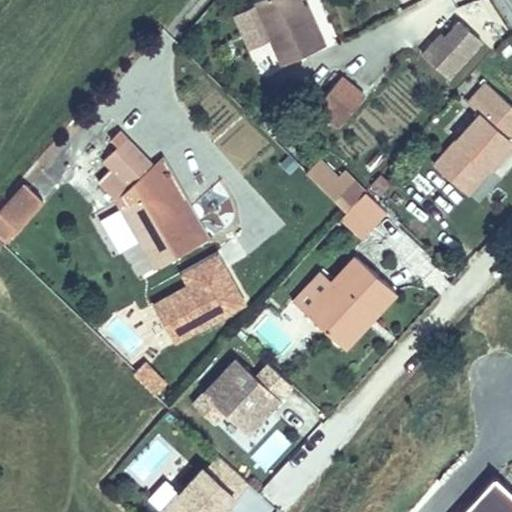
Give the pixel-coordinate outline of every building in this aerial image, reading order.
[(282,65),(325,45),(319,30),(314,32),(302,6),(299,0),(258,0),(254,2),(255,5),(270,39),(282,65)] [(302,6),(314,32),(319,30),(307,4),(302,6)] [(250,49),(270,39),(255,5),(234,14),(250,49)] [(421,51),(448,77),(485,40),(457,13),(421,51)] [(338,126),(364,95),(341,76),(315,107),(338,126)] [(480,112),(434,164),(467,194),(511,143),(511,104),(486,82),(469,102),(480,112)] [(150,169),(152,167),(151,166),(118,131),(110,138),(117,146),(103,159),(111,167),(97,180),(117,201),(155,269),(197,245),(188,231),(182,235),(164,203),(171,199),(162,184),(159,185),(150,169)] [(163,155),(151,166),(152,167),(150,169),(159,185),(162,184),(171,199),(164,203),(182,235),(188,231),(197,245),(210,238),(163,155)] [(328,191),(341,178),(322,159),(309,172),(328,191)] [(338,201),(357,183),(357,182),(346,172),(341,178),(328,191),(338,201)] [(423,180),(413,197),(427,205),(437,188),(423,180)] [(338,201),(348,211),(366,191),(357,183),(338,201)] [(0,213),(0,237),(5,242),(43,200),(26,185),(0,213)] [(389,212),(366,191),(348,211),(347,212),(370,233),(389,212)] [(370,233),(347,212),(342,218),(364,239),(370,233)] [(160,348),(248,301),(219,248),(179,269),(185,281),(137,307),(160,348)] [(372,319),(396,292),(355,255),(332,281),(320,271),(293,302),(334,339),(355,315),(351,311),(356,305),(372,319)] [(345,348),(372,319),(356,305),(351,311),(355,315),(334,339),(345,348)] [(292,385),(268,363),(256,376),(236,358),(193,405),(213,423),(223,412),(247,433),(292,385)] [(248,456),(263,471),(292,444),(277,428),(248,456)] [(221,457),(208,472),(204,469),(165,511),(222,511),(249,483),(221,457)] [(511,511),(511,491),(495,476),(462,511),(511,511)]
